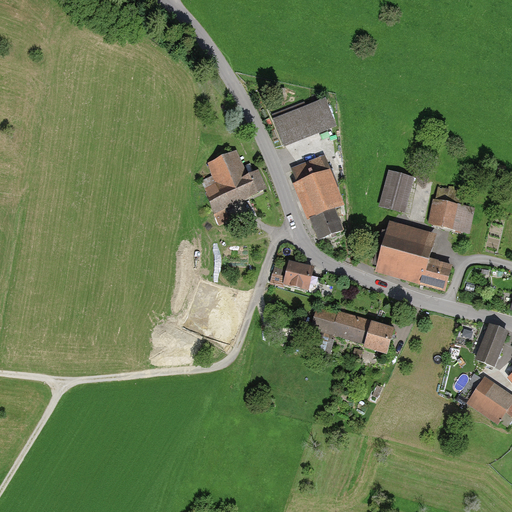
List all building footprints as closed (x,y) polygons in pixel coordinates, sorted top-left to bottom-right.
[(333,127),(322,101),(272,121),(283,148),(333,127)] [(244,176),(236,153),(208,164),(217,185),(201,191),(209,211),(264,190),(257,171),(244,176)] [(293,172),(316,241),(338,234),(331,212),(341,209),(324,161),(293,172)] [(403,215),(412,180),(387,174),(379,209),(403,215)] [(475,212),(430,203),(425,226),(469,236),(475,212)] [(387,224),(372,274),(441,294),(448,270),(424,264),(432,237),(387,224)] [(307,290),(311,271),(285,266),(281,285),(307,290)] [(388,360),(394,332),(317,310),(311,332),(364,347),(363,352),(388,360)] [(492,371),(505,335),(485,328),(472,364),(492,371)] [(511,369),(503,376),(511,386),(511,369)] [(511,406),(511,397),(483,380),(466,407),(500,427),(511,406)]
